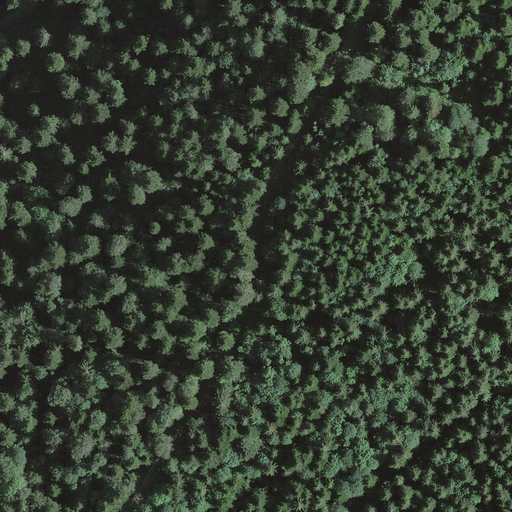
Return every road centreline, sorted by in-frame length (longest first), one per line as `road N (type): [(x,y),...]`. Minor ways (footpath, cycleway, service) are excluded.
road 1 (track): [(127,511),(201,412),(291,162),(380,0)]
road 2 (track): [(511,388),(448,429),(354,511)]
